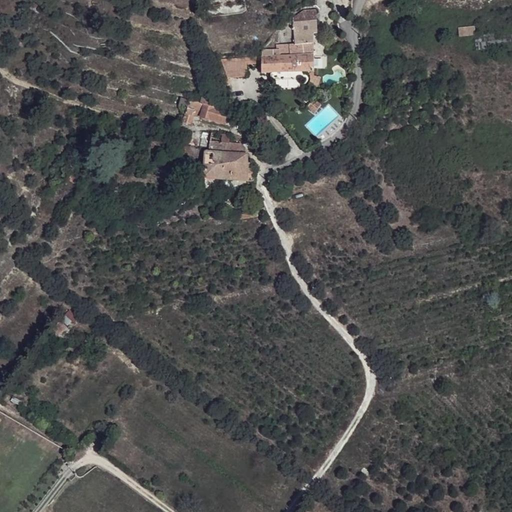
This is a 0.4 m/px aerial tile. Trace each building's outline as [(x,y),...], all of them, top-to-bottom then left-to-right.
[(315,35),(319,35),(318,11),(305,11),(294,18),(295,33),(315,31),(315,35)] [(478,26),(461,27),(463,36),(479,34),(478,26)] [(315,35),(315,31),(295,33),(297,43),(297,44),(315,43),(315,35)] [(511,31),(478,36),(479,50),(511,45),(511,31)] [(302,55),(315,54),(315,43),(297,44),(297,43),(281,46),(281,49),(282,56),(302,55)] [(263,56),(263,58),(282,56),(281,49),(263,49),(263,56)] [(316,69),(315,54),(302,55),(303,72),(306,71),(315,71),(316,69)] [(316,69),(330,68),(329,54),(315,54),(316,69)] [(303,72),(302,55),(282,56),(263,58),(264,73),(273,73),(303,72)] [(250,76),(249,56),(223,58),(230,77),(250,76)] [(264,73),(263,58),(263,56),(249,56),(250,76),(264,75),(264,73)] [(305,74),(306,71),(303,72),(273,73),(273,74),(273,79),(273,80),(306,79),(306,77),(305,74)] [(231,84),(237,105),(248,101),(243,82),(231,84)] [(204,96),(202,103),(206,104),(216,107),(218,100),(204,96)] [(188,108),(191,100),(182,98),(179,105),(188,108)] [(206,104),(202,103),(191,98),(191,100),(188,108),(184,122),(191,124),(194,115),(196,109),(203,112),(206,104)] [(316,114),(322,105),(315,100),(309,108),(316,114)] [(202,116),(212,119),(216,107),(206,104),(203,112),(202,116)] [(230,111),(216,107),(212,119),(227,123),(230,111)] [(331,139),(341,128),(347,120),(344,117),(320,139),(324,143),(331,139)] [(212,133),(211,141),(229,142),(229,134),(212,133)] [(211,141),(210,152),(242,154),(242,143),(229,142),(211,141)] [(207,160),(208,152),(179,144),(177,151),(207,160)] [(206,178),(249,180),(248,162),(248,154),(247,154),(242,154),(210,152),(208,152),(207,160),(206,178)] [(251,162),(248,162),(249,180),(255,181),(256,181),(251,162)] [(76,183),(79,178),(66,171),(64,174),(76,183)] [(265,208),(236,212),(237,219),(266,215),(265,208)] [(81,317),(71,309),(63,319),(70,324),(74,320),(77,322),(81,317)] [(62,320),(55,328),(62,334),(69,327),(62,320)] [(16,396),(13,400),(22,405),(25,401),(16,396)]
